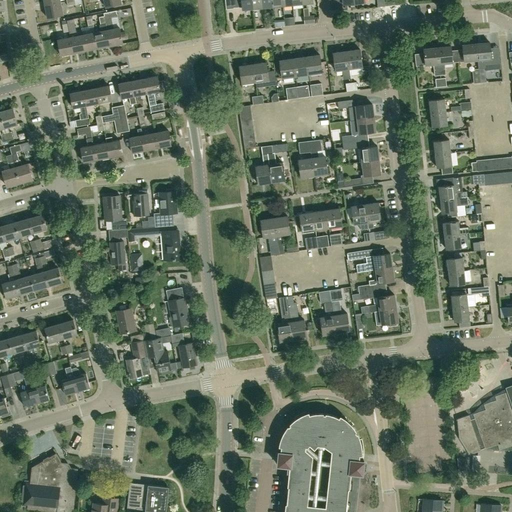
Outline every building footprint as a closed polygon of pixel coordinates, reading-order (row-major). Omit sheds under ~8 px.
[(253,8),(252,0),(232,0),(233,7),(234,7),(242,6),(242,9),(253,8)] [(365,2),(364,0),(328,0),(330,10),(339,9),(338,5),(343,5),(343,4),(365,2)] [(48,17),(63,14),(61,1),(45,5),(48,17)] [(117,16),(116,10),(103,12),(104,15),(110,45),(123,43),(119,27),(113,28),(111,18),(117,16)] [(98,48),(110,45),(104,15),(99,16),(101,25),(99,25),(100,30),(95,32),(98,48)] [(86,50),(98,48),(95,32),(83,34),(86,50)] [(73,53),(86,50),(83,34),(70,36),(73,53)] [(61,55),(73,53),(70,36),(58,39),(61,55)] [(477,60),(478,69),(484,68),(486,68),(486,65),(492,65),(491,59),(489,42),(476,43),(477,60)] [(464,61),(477,60),(476,43),(463,45),(464,61)] [(440,75),(446,74),(445,63),(452,62),(451,46),(437,47),(440,75)] [(440,75),(437,47),(424,48),(425,65),(433,64),(434,75),(440,75)] [(349,68),(362,66),(360,49),(347,51),(349,68)] [(351,79),(349,68),(347,51),(333,52),(335,70),(342,69),(343,79),(351,79)] [(309,74),(322,72),(320,54),(306,56),(309,74)] [(296,75),(309,74),(306,56),(293,58),(296,75)] [(282,77),(296,75),(293,58),(280,60),(282,77)] [(255,81),(269,79),(266,62),(253,64),(255,81)] [(242,83),(255,81),(253,64),(239,65),(242,83)] [(155,104),(153,92),(160,91),(157,76),(144,78),(147,93),(151,112),(163,109),(162,103),(155,104)] [(136,103),(135,95),(147,93),(144,78),(131,81),(136,103)] [(136,103),(131,81),(119,83),(122,98),(129,97),(131,104),(136,103)] [(311,95),(323,94),(321,83),(310,84),(311,95)] [(99,103),(111,100),(109,85),(96,88),(99,103)] [(299,97),(310,96),(308,85),(297,86),(299,97)] [(288,98),(299,97),(297,86),(286,87),(288,98)] [(86,105),(99,103),(96,88),(83,90),(86,105)] [(86,105),(83,90),(70,93),(73,108),(81,106),(82,113),(80,113),(81,119),(76,120),(77,126),(90,124),(86,105)] [(430,113),(445,111),(444,98),(429,100),(430,113)] [(338,108),(353,106),(352,99),(337,102),(338,108)] [(240,113),(251,112),(250,104),(239,106),(240,113)] [(357,119),(374,117),(372,104),(355,106),(357,119)] [(120,119),(127,118),(124,105),(118,106),(120,119)] [(114,120),(120,119),(118,106),(112,107),(114,120)] [(0,112),(4,128),(10,126),(17,124),(13,108),(0,112)] [(466,117),(477,116),(476,109),(466,110),(466,117)] [(432,126),(447,124),(445,111),(430,113),(432,126)] [(153,120),(166,118),(164,112),(152,114),(153,120)] [(241,120),(252,118),(251,112),(240,113),(241,120)] [(359,133),(376,131),(374,117),(357,119),(359,133)] [(123,131),(129,130),(127,118),(120,119),(123,131)] [(241,127),(253,125),(252,118),(241,120),(241,127)] [(117,133),(123,131),(120,119),(114,120),(117,133)] [(242,134),(254,132),(253,125),(241,127),(242,134)] [(91,133),(90,126),(77,129),(78,135),(86,134),(91,133)] [(132,152),(145,150),(142,135),(142,134),(141,128),(137,129),(138,135),(129,137),(132,152)] [(158,147),(171,145),(168,129),(155,132),(158,147)] [(6,133),(8,141),(14,139),(13,137),(12,131),(6,133)] [(145,150),(158,147),(155,132),(142,134),(142,135),(145,150)] [(93,144),(92,137),(86,138),(88,145),(81,147),(83,162),(97,159),(94,144),(93,144)] [(112,141),(111,137),(105,138),(106,142),(109,157),(122,154),(119,139),(112,141)] [(244,147),(256,146),(255,139),(243,140),(244,147)] [(319,157),(318,151),(322,150),(320,139),(310,140),(311,151),(311,152),(312,158),(314,175),(328,173),(325,156),(319,157)] [(435,154),(450,152),(449,139),(448,139),(441,140),(439,140),(433,141),(435,154)] [(300,153),(311,152),(311,151),(310,140),(299,142),(300,153)] [(343,148),(358,147),(357,140),(342,142),(343,148)] [(97,159),(109,157),(106,142),(94,144),(97,159)] [(19,160),(17,151),(21,150),(20,144),(9,147),(12,154),(14,162),(20,182),(33,179),(28,163),(22,165),(20,159),(19,160)] [(362,161),(379,159),(378,146),(360,148),(361,155),(358,155),(359,162),(362,161)] [(274,152),(273,153),(268,153),(269,164),(272,181),(285,179),(284,170),(282,162),(276,163),(274,152)] [(436,167),(451,165),(450,152),(435,154),(436,167)] [(301,177),(314,175),(312,158),(298,159),(301,177)] [(364,175),(381,173),(379,159),(362,161),(364,175)] [(258,183),(272,181),(269,164),(256,165),(258,183)] [(20,182),(16,167),(12,168),(2,171),(7,186),(20,182)] [(454,192),(453,177),(445,178),(446,185),(438,186),(440,199),(461,197),(460,191),(454,192)] [(339,188),(345,187),(363,184),(362,178),(344,180),(338,181),(339,188)] [(154,213),(154,216),(155,216),(156,227),(159,226),(162,225),(162,219),(172,219),(172,212),(177,212),(175,191),(174,191),(174,188),(166,188),(166,191),(159,192),(161,213),(154,213)] [(134,216),(149,215),(147,191),(139,191),(139,194),(133,194),(134,216)] [(122,219),(120,195),(104,196),(106,220),(112,219),(113,230),(127,229),(127,218),(122,219)] [(457,215),(456,205),(467,204),(466,196),(461,197),(440,199),(441,212),(447,211),(448,216),(457,215)] [(368,228),(374,227),(373,221),(381,219),(378,202),(365,204),(368,228)] [(368,228),(365,204),(351,206),(354,223),(360,223),(361,230),(368,228)] [(470,205),(461,205),(461,217),(470,216),(470,205)] [(328,227),(342,225),(339,208),(326,210),(328,227)] [(315,229),(328,227),(326,210),(313,212),(315,229)] [(302,231),(315,229),(313,212),(299,214),(302,231)] [(33,233),(48,229),(43,213),(29,218),(33,233)] [(279,253),(284,252),(283,245),(282,234),(290,233),(287,215),(274,217),(279,253)] [(136,228),(156,227),(155,216),(154,216),(148,217),(148,221),(142,221),(142,224),(136,224),(136,228)] [(279,253),(274,217),(261,219),(263,237),(269,236),(270,245),(273,247),(274,254),(279,253)] [(19,237),(33,233),(29,218),(15,222),(19,237)] [(459,228),(458,220),(443,222),(444,235),(459,233),(468,232),(467,227),(459,228)] [(6,241),(19,237),(15,222),(1,225),(6,241)] [(7,247),(6,241),(1,225),(0,225),(0,244),(1,249),(2,249),(4,257),(10,255),(8,247),(7,247)] [(128,242),(137,241),(137,237),(159,235),(159,226),(156,227),(136,228),(127,229),(128,235),(128,242)] [(163,260),(175,259),(175,258),(180,258),(178,230),(161,231),(163,260)] [(331,245),(342,243),(341,232),(330,234),(331,245)] [(446,248),(461,246),(459,233),(444,235),(446,248)] [(318,247),(329,246),(327,234),(316,236),(318,247)] [(307,249),(318,247),(316,236),(305,238),(307,249)] [(41,242),(40,238),(35,240),(38,251),(53,246),(51,239),(41,242)] [(127,269),(125,241),(110,242),(112,264),(119,264),(120,270),(127,269)] [(298,250),(297,243),(286,245),(287,251),(298,250)] [(42,264),(47,263),(46,258),(55,255),(54,249),(39,253),(42,264)] [(373,269),(392,266),(390,253),(384,254),(380,254),(373,256),(372,249),(347,253),(348,253),(349,260),(366,257),(367,263),(356,264),(357,272),(373,270),(373,269)] [(261,264),(272,262),(271,255),(260,256),(261,264)] [(448,271),(464,270),(462,257),(447,259),(448,271)] [(262,270),(273,269),(272,262),(261,264),(262,270)] [(16,279),(15,272),(13,264),(7,266),(11,280),(2,283),(7,298),(21,293),(17,279),(16,279)] [(373,270),(374,276),(374,280),(369,280),(370,284),(374,284),(376,284),(375,282),(378,282),(394,280),(392,266),(373,269),(373,270)] [(49,285),(63,281),(58,267),(44,271),(49,285)] [(263,277),(274,276),(273,269),(262,270),(263,277)] [(450,284),(465,283),(464,270),(448,271),(450,284)] [(35,289),(49,285),(44,271),(30,275),(35,289)] [(21,293),(35,289),(30,275),(17,279),(21,293)] [(264,284),(275,283),(274,276),(263,277),(264,284)] [(135,278),(136,287),(145,286),(144,278),(135,278)] [(265,291),(276,289),(275,283),(264,284),(265,291)] [(359,292),(374,290),(374,284),(358,286),(359,292)] [(182,298),(180,288),(167,291),(174,326),(190,323),(185,297),(182,298)] [(332,301),(342,299),(341,288),(330,290),(332,301)] [(266,298),(277,297),(276,289),(265,291),(266,298)] [(334,314),(332,301),(330,290),(319,291),(321,302),(324,302),(327,315),(320,316),(321,317),(318,318),(316,319),(317,325),(319,326),(322,325),(323,334),(336,332),(334,314)] [(360,298),(375,296),(374,290),(359,292),(359,293),(360,298)] [(452,308),(468,306),(466,293),(451,295),(452,308)] [(378,297),(379,304),(370,305),(370,311),(396,308),(394,294),(378,297)] [(280,341),(293,339),(291,321),(288,303),(287,295),(282,296),(284,312),(282,312),(283,322),(278,323),(280,341)] [(454,321),(469,319),(468,306),(452,308),(454,321)] [(121,333),(136,330),(131,307),(117,310),(121,333)] [(376,324),(381,324),(388,323),(389,326),(396,325),(396,322),(398,321),(396,308),(370,311),(371,312),(375,312),(376,324)] [(336,332),(350,330),(347,312),(334,314),(336,332)] [(357,329),(364,328),(362,313),(355,314),(357,329)] [(64,338),(78,334),(73,319),(59,324),(64,338)] [(293,339),(307,337),(304,319),(291,321),(293,339)] [(145,325),(146,333),(150,332),(151,339),(156,338),(154,323),(145,325)] [(50,342),(64,338),(59,324),(45,328),(50,342)] [(36,356),(33,346),(40,344),(36,330),(22,334),(26,348),(27,348),(29,356),(31,363),(35,362),(34,356),(36,356)] [(145,333),(143,333),(144,340),(147,354),(154,353),(155,357),(158,372),(158,370),(161,369),(162,372),(163,373),(171,372),(172,370),(171,370),(171,365),(168,350),(162,351),(160,337),(156,338),(151,339),(150,332),(146,333),(145,333)] [(131,343),(134,358),(126,359),(130,377),(143,375),(140,358),(147,356),(147,354),(144,340),(143,333),(130,336),(132,343),(131,343)] [(172,343),(184,341),(182,333),(170,335),(172,343)] [(12,352),(26,348),(22,334),(8,338),(12,352)] [(0,356),(12,352),(8,338),(0,340),(0,356)] [(179,345),(182,361),(183,365),(183,367),(197,364),(195,352),(197,352),(195,342),(179,345)] [(70,363),(82,359),(80,353),(68,356),(70,363)] [(52,375),(57,373),(54,361),(48,362),(52,375)] [(45,376),(50,375),(52,375),(48,362),(42,364),(45,376)] [(66,394),(78,391),(72,368),(71,366),(65,368),(68,378),(62,380),(66,394)] [(86,373),(80,375),(79,369),(76,367),(72,368),(78,391),(90,388),(86,373)] [(11,386),(16,385),(13,373),(7,374),(11,386)] [(5,388),(11,386),(7,374),(1,376),(5,388)] [(25,406),(37,402),(33,388),(30,376),(24,377),(28,390),(21,392),(25,406)] [(37,402),(50,399),(46,385),(33,388),(37,402)] [(511,385),(506,388),(507,391),(495,395),(496,399),(484,404),(485,409),(473,413),(474,418),(470,419),(469,415),(457,419),(459,437),(469,453),(480,449),(484,447),(485,448),(497,444),(499,449),(511,445),(511,385)] [(0,398),(0,414),(1,414),(2,416),(11,413),(9,406),(8,406),(5,397),(0,398)] [(341,426),(338,420),(339,418),(338,417),(335,416),(331,415),(330,414),(326,414),(324,413),(321,413),(317,413),(316,413),(312,414),(310,414),(309,415),(309,417),(305,421),(296,419),(294,420),(293,421),(291,423),(290,425),(288,427),(287,428),(286,430),(285,431),(286,434),(285,436),(284,438),(284,439),(283,441),(283,443),(282,445),(282,447),(282,448),(282,451),(279,451),(278,464),(291,465),(285,511),(346,511),(350,472),(362,473),(364,460),(358,460),(359,453),(357,453),(354,448),(359,440),(359,438),(358,436),(357,434),(357,433),(356,431),(355,430),(354,428),(353,427),(351,425),(341,426)] [(61,511),(72,511),(78,469),(70,468),(68,465),(62,464),(56,453),(32,466),(30,481),(26,484),(23,483),(21,500),(24,501),(27,504),(27,508),(61,511)] [(464,470),(465,458),(457,458),(458,470),(464,470)] [(131,486),(130,493),(127,492),(127,493),(130,493),(128,511),(165,511),(168,487),(148,485),(148,488),(137,487),(137,486),(136,486),(131,486)] [(116,511),(118,498),(104,496),(103,503),(94,502),(92,511),(116,511)] [(441,511),(442,501),(423,499),(422,511),(441,511)]
